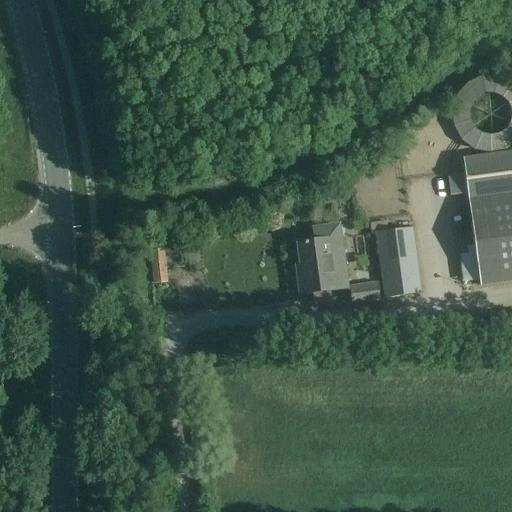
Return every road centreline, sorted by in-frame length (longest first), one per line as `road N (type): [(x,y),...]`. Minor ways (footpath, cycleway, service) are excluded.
road 1 (tertiary): [(64,511),(62,237)]
road 2 (tertiary): [(62,237),(43,87),(21,0)]
